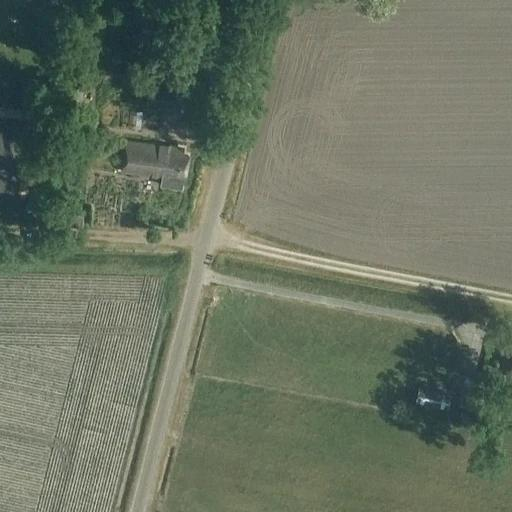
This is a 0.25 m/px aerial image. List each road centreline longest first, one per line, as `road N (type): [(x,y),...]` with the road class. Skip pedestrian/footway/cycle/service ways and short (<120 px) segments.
road 1 (unclassified): [(140,511),(268,0)]
road 2 (track): [(0,235),(210,244),(511,301)]
